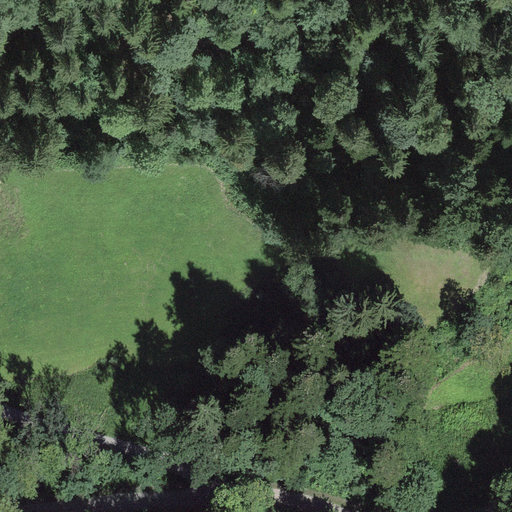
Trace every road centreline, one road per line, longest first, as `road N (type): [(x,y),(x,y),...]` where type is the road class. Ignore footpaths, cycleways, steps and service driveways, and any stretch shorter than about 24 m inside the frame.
road 1 (track): [(0,97),(246,41),(348,0)]
road 2 (track): [(48,511),(256,495),(321,511)]
road 3 (track): [(256,495),(0,410)]
